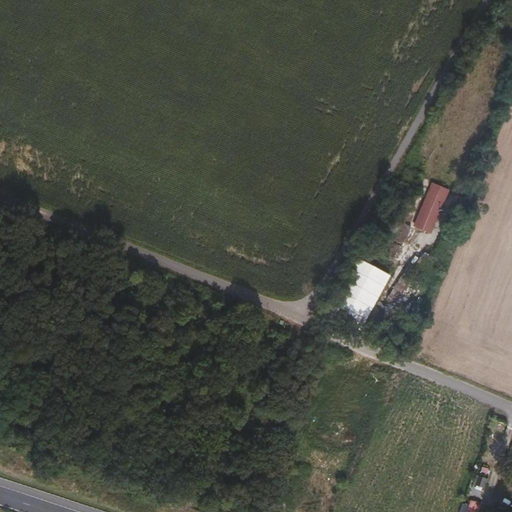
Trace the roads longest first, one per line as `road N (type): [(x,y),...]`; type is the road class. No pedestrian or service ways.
road 1 (track): [(0,198),(511,404)]
road 2 (track): [(240,417),(488,0)]
